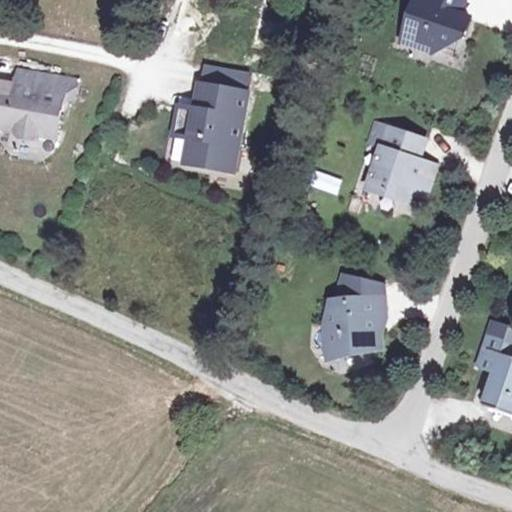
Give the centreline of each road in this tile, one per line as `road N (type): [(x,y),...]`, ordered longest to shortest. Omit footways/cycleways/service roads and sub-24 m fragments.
road 1 (unclassified): [(0,278),(404,459)]
road 2 (residential): [(404,459),(511,133)]
road 3 (residential): [(0,42),(118,64),(149,78)]
